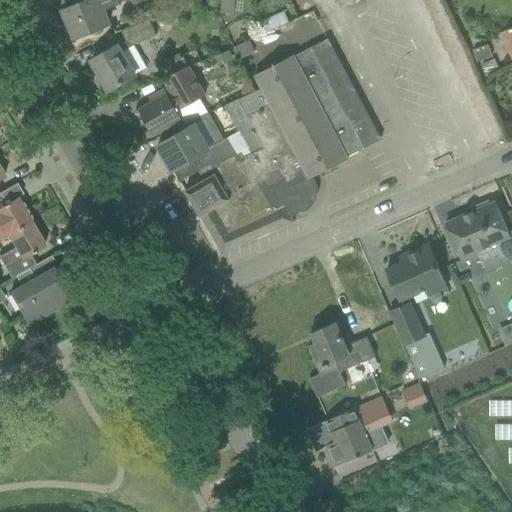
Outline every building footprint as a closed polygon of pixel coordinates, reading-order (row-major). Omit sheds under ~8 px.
[(63,10),(75,38),(110,23),(106,11),(121,5),(118,0),(85,0),(86,1),(63,10)] [(263,32),(285,22),(281,11),(258,21),(263,32)] [(100,90),(104,91),(108,89),(109,90),(136,76),(135,75),(147,68),(134,45),(157,35),(150,19),(123,31),(127,42),(119,47),(118,46),(92,60),(100,75),(96,77),(95,81),(100,90)] [(511,29),(502,35),(511,54),(511,29)] [(487,45),(471,50),(475,62),(491,57),(487,45)] [(215,58),(219,68),(234,62),(230,52),(215,58)] [(162,64),(168,76),(188,67),(183,55),(162,64)] [(139,111),(153,135),(182,119),(177,111),(207,94),(190,67),(189,68),(188,67),(168,76),(168,77),(162,80),(172,96),(170,97),(166,90),(150,99),(152,103),(139,111)] [(238,98),(224,104),(233,121),(247,115),(239,100),(238,98)] [(177,136),(159,146),(179,181),(218,162),(219,163),(238,155),(228,138),(225,140),(211,149),(197,124),(186,131),(177,136)] [(209,175),(179,192),(192,215),(222,199),(209,175)] [(0,238),(8,234),(30,222),(29,219),(31,217),(27,209),(24,210),(16,198),(1,206),(0,204),(0,238)] [(445,224),(462,262),(477,256),(475,252),(498,242),(504,255),(506,257),(511,259),(511,232),(509,234),(495,202),(490,204),(488,201),(476,206),(477,210),(445,224)] [(0,256),(0,258),(12,279),(16,276),(16,277),(36,265),(35,265),(30,254),(45,246),(30,222),(8,234),(16,247),(0,256)] [(395,288),(400,301),(425,290),(428,296),(447,287),(428,244),(400,257),(402,263),(387,269),(395,288)] [(10,291),(28,324),(70,300),(55,274),(59,272),(51,256),(35,265),(36,265),(16,277),(21,285),(10,291)] [(467,273),(459,277),(462,284),(470,281),(467,273)] [(424,335),(410,303),(391,312),(420,378),(444,368),(429,332),(424,335)] [(511,320),(494,328),(501,344),(511,339),(511,320)] [(315,343),(308,347),(320,374),(309,378),(318,397),(336,389),(346,385),(340,372),(363,362),(370,359),(376,357),(368,337),(367,336),(346,345),(336,322),(311,333),(315,343)] [(418,384),(400,392),(408,411),(427,403),(418,384)] [(335,442),(325,446),(334,467),(378,448),(389,443),(382,426),(370,431),(365,433),(354,409),(325,421),(335,442)]
